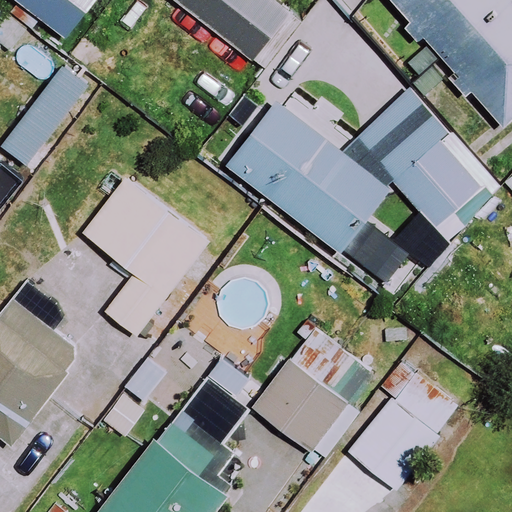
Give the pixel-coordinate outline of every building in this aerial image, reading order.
[(178,0),(237,46),(260,64),(297,18),(274,0),(178,0)] [(511,116),(511,0),(394,0),(503,124),(511,116)] [(230,163),(339,249),(373,276),(397,244),(364,218),(388,188),(278,101),(230,163)] [(482,188),(439,141),(395,181),(449,241),(467,225),(455,212),(482,188)] [(208,238),(125,178),(86,232),(138,271),(109,311),(158,346),(204,283),(186,269),(208,238)] [(0,432),(1,431),(13,442),(81,353),(47,326),(63,305),(31,279),(0,317),(0,432)] [(371,373),(316,328),(255,403),(310,448),(371,373)] [(459,410),(413,373),(350,450),(396,487),(459,410)] [(231,450),(182,410),(102,510),(104,511),(212,511),(228,493),(209,478),(231,450)]
